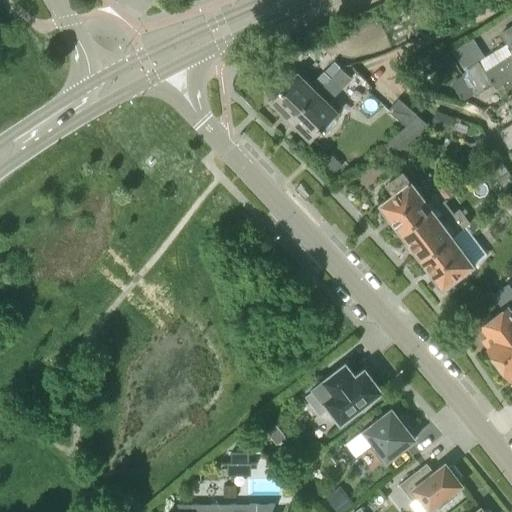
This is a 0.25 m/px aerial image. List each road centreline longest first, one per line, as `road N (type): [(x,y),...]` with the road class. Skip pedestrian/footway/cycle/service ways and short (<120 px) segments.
road 1 (residential): [(511,469),(383,314),(159,74)]
road 2 (secondary): [(264,0),(94,81)]
road 3 (secondary): [(159,74),(316,0)]
